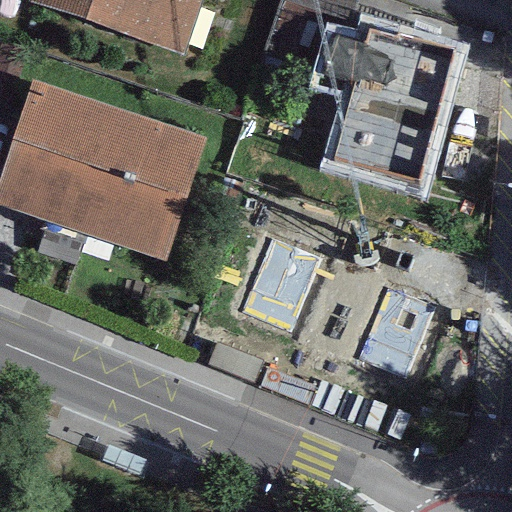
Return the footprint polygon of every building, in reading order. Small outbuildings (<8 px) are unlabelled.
[(31,0),(29,9),(182,59),(201,0),(31,0)] [(359,41),(328,33),(312,91),(342,99),(323,172),(425,198),(463,50),(405,35),(405,38),(363,27),(359,41)] [(204,149),(32,90),(0,183),(0,211),(163,267),(204,149)] [(318,258),(271,240),(242,313),(289,331),(318,258)] [(432,309),(385,290),(356,361),(403,380),(432,309)]
